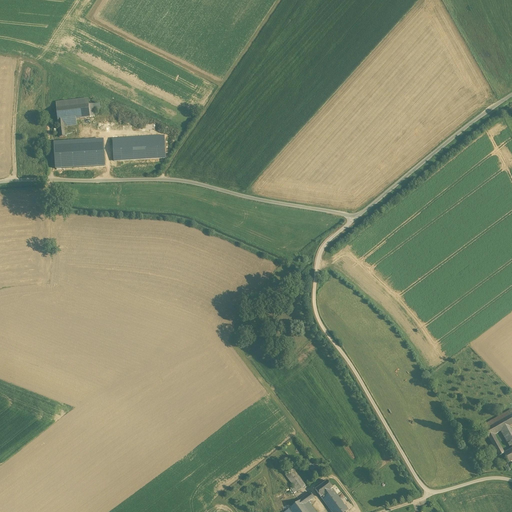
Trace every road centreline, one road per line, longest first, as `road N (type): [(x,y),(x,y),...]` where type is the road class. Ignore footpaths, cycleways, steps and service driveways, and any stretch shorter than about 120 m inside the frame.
road 1 (unclassified): [(511,479),(425,488),(317,319),(320,252),(356,216)]
road 2 (tertiary): [(0,181),(162,178),(356,216)]
road 3 (tertiary): [(356,216),(511,94)]
